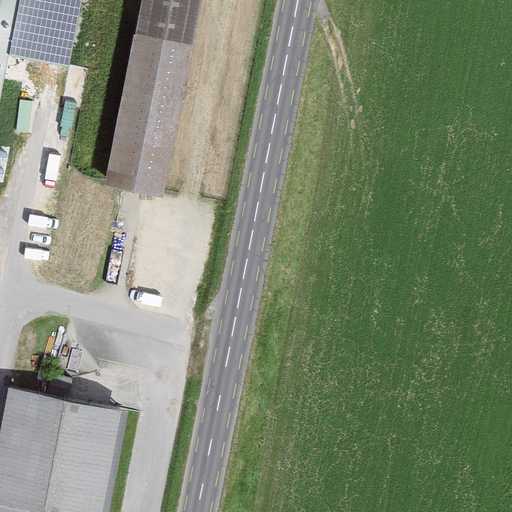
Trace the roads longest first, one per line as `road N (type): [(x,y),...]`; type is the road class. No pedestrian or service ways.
road 1 (secondary): [(297,0),(197,511)]
road 2 (unknown): [(174,333),(7,295),(0,342)]
road 3 (unknown): [(47,80),(7,295)]
road 4 (unknown): [(140,511),(174,333)]
